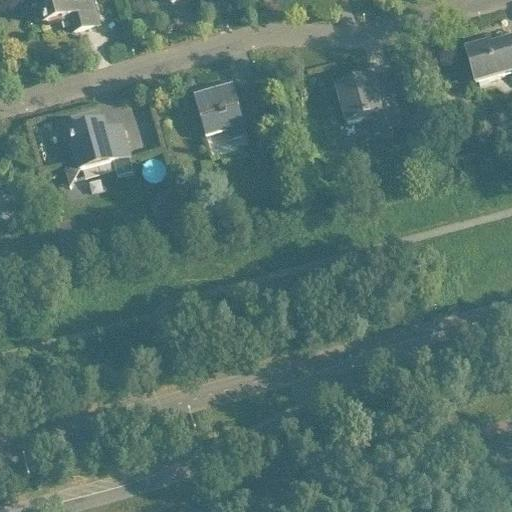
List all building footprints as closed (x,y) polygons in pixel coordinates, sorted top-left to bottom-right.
[(99,29),(91,0),(90,0),(36,0),(45,27),(70,20),(74,36),(99,29)] [(511,46),(490,53),(489,49),(467,55),(476,89),(511,78),(511,46)] [(374,86),(373,82),(336,92),(346,128),(364,122),(365,124),(370,122),(374,138),(403,129),(389,82),(374,86)] [(194,101),(206,143),(226,138),(229,148),(247,143),(233,91),(194,101)] [(133,177),(121,132),(106,136),(104,127),(69,137),(74,155),(61,159),(70,192),(80,175),(113,166),(118,181),(133,177)] [(53,230),(38,234),(46,265),(61,261),(53,230)]
